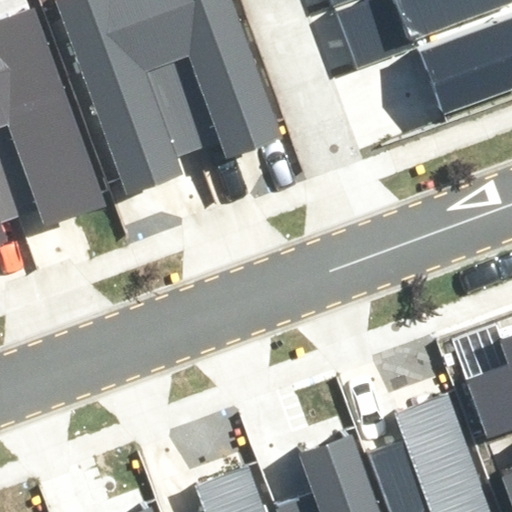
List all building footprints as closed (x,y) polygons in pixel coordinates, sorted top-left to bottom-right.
[(37,0),(21,0),(0,8),(0,127),(21,184),(43,176),(54,204),(106,184),(37,0)] [(64,0),(128,172),(183,152),(175,131),(201,121),(155,0),(64,0)] [(241,0),(155,0),(201,121),(223,113),(233,141),(286,121),(241,0)] [(394,0),(403,24),(473,0),(394,0)] [(511,0),(500,0),(418,28),(441,94),(511,69),(511,0)] [(0,216),(3,216),(0,206),(0,192),(21,184),(0,127),(0,216)] [(509,350),(465,364),(484,419),(511,409),(511,321),(501,325),(509,350)] [(371,436),(400,511),(496,511),(445,376),(394,395),(405,423),(371,436)] [(313,489),(283,499),(287,511),(385,511),(351,418),(294,438),(313,489)] [(511,455),(501,459),(511,491),(511,455)] [(189,511),(269,511),(249,457),(198,477),(208,505),(189,511)] [(149,511),(144,496),(100,511),(149,511)]
